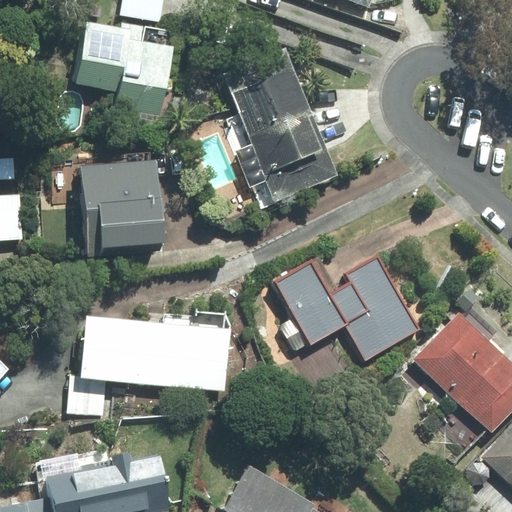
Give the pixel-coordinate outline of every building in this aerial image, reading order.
[(116,0),(114,17),(155,21),(157,0),(116,0)] [(338,0),(362,8),(364,0),(338,0)] [(75,24),(65,86),(108,93),(106,109),(128,112),(127,123),(150,127),(163,48),(135,43),(137,27),(115,24),(114,30),(75,24)] [(326,178),(271,51),(212,76),(242,146),(227,153),(243,190),(258,183),(267,203),(326,178)] [(143,162),(65,168),(72,258),(150,252),(143,162)] [(0,241),(17,240),(13,195),(0,196),(0,241)] [(299,263),(264,283),(302,347),(338,326),(359,363),(413,331),(369,257),(338,275),(343,283),(320,297),(299,263)] [(511,402),(511,376),(447,315),(404,361),(482,434),(511,402)] [(73,319),(68,380),(218,392),(223,331),(73,319)] [(327,340),(295,359),(309,384),(341,365),(327,340)] [(511,417),(474,459),(511,493),(511,417)] [(99,466),(33,480),(37,500),(0,507),(0,511),(158,511),(147,456),(119,462),(117,454),(98,458),(99,466)] [(309,511),(305,509),(307,506),(239,465),(211,511),(309,511)]
